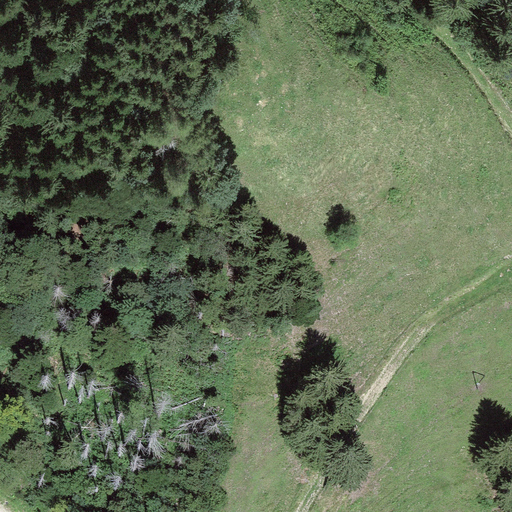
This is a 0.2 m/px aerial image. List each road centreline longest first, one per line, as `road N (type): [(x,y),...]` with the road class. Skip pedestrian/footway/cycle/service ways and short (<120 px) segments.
road 1 (track): [(511,265),(416,336),(331,453),(301,511)]
road 2 (track): [(414,0),(511,123)]
